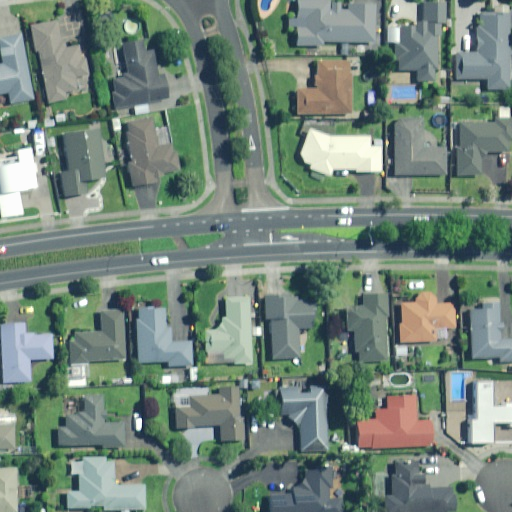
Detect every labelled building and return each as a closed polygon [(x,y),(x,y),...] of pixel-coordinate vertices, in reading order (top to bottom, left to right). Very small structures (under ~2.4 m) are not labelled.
[(326,11),(326,0),(318,0),(292,0),(292,46),(328,46),(371,45),(371,5),(343,6),(343,11),(326,11)] [(421,2),(419,28),(397,26),(395,71),(412,72),(411,83),(432,84),(433,73),(435,38),(441,38),(443,3),(421,2)] [(508,15),(475,14),(474,54),(455,53),(454,80),(483,81),(483,90),(506,91),(508,15)] [(58,42),(54,22),(27,27),(31,51),(34,50),(43,104),(64,100),(63,93),(74,91),(72,78),(89,75),(86,57),(78,59),(76,47),(62,49),(61,41),(58,42)] [(30,100),(17,35),(0,38),(0,94),(5,94),(7,105),(30,100)] [(141,55),(139,41),(119,44),(124,77),(109,80),(114,110),(131,107),(132,116),(146,113),(144,104),(163,101),(159,75),(153,76),(149,53),(141,55)] [(324,62),(312,62),(311,90),(293,90),(293,114),(347,115),(349,63),(324,62)] [(152,117),(121,122),(128,157),(123,158),(129,188),(156,182),(154,177),(178,172),(171,137),(156,140),(152,117)] [(491,122),(451,123),(451,175),(477,175),(477,154),(505,154),(505,145),(511,145),(511,119),(491,119),(491,122)] [(419,120),(391,120),(391,176),(443,176),(443,148),(419,148),(419,120)] [(102,179),(93,130),(56,136),(62,172),(54,173),(59,198),(84,194),(82,182),(102,179)] [(307,166),(306,170),(329,177),(331,170),(353,170),(353,174),(377,174),(377,171),(377,138),(324,137),(316,135),(305,132),(300,149),(299,151),(299,152),(298,153),(298,155),(298,156),(299,158),(299,159),(299,160),(300,161),(301,162),(302,163),(303,164),(304,165),(306,165),(307,166)] [(33,189),(27,149),(14,151),(16,164),(0,166),(0,218),(20,216),(16,191),(33,189)] [(437,302),(437,296),(430,290),(421,291),(415,297),(415,300),(398,301),(400,341),(436,339),(436,327),(456,326),(455,301),(437,302)] [(309,327),(307,300),(287,301),(287,295),(260,297),(261,322),(267,321),(269,363),(297,361),(295,328),(309,327)] [(383,362),(382,296),(355,296),(355,308),(341,308),(341,332),(351,332),(352,362),(383,362)] [(248,365),(246,299),(220,300),(221,318),(218,318),(218,332),(204,332),(205,353),(221,352),(221,359),(231,359),(231,365),(248,365)] [(494,304),(478,305),(478,309),(466,310),(467,359),(495,359),(495,363),(511,362),(511,340),(498,341),(497,323),(495,323),(494,304)] [(162,309),(135,310),(136,317),(133,317),(134,364),(165,363),(165,367),(189,366),(188,343),(168,343),(168,330),(162,330),(162,309)] [(121,361),(119,311),(98,312),(99,333),(65,334),(67,366),(86,365),(86,362),(121,361)] [(22,336),(22,326),(0,325),(0,383),(27,383),(27,361),(48,360),(48,336),(22,336)] [(455,431),(455,444),(489,444),(489,424),(511,423),(511,383),(470,384),(470,423),(465,423),(465,431),(455,431)] [(281,413),(290,413),(288,415),(298,424),(300,422),(300,449),(328,448),(327,387),(299,387),(280,388),(281,413)] [(243,441),(240,388),(215,389),(216,395),(184,397),(184,406),(171,407),(172,429),(216,427),(217,442),(243,441)] [(101,423),(101,396),(77,396),(77,412),(66,412),(66,428),(55,428),(55,447),(98,447),(98,449),(121,449),(121,423),(101,423)] [(411,422),(412,398),(383,397),(383,410),(372,410),(371,423),(354,422),(353,446),(427,448),(427,422),(411,422)] [(0,426),(0,450),(10,450),(10,426),(0,426)] [(110,459),(81,459),(81,476),(72,476),(72,492),(63,492),(63,511),(141,511),(141,487),(110,487),(110,459)] [(418,488),(418,471),(406,472),(406,463),(388,463),(388,497),(382,497),(382,511),(449,511),(450,488),(418,488)] [(0,511),(13,511),(13,470),(0,469),(0,511)] [(325,500),(324,472),(302,472),(302,488),(287,488),(287,495),(264,496),(264,511),(338,511),(338,499),(325,500)]
